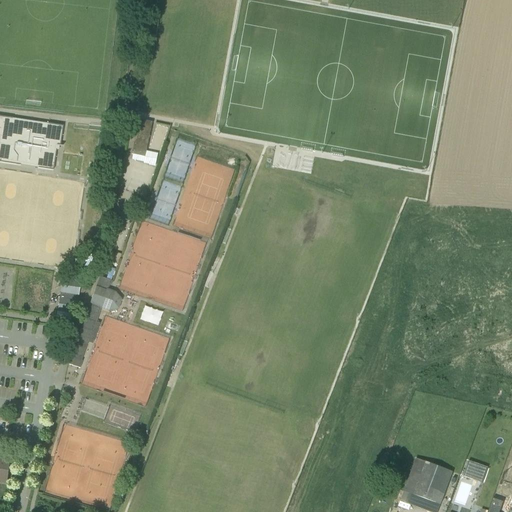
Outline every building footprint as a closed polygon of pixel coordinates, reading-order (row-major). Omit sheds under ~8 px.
[(0,117),(0,163),(20,166),(20,163),(38,166),(38,169),(53,171),(57,147),(62,147),(60,146),(63,127),(48,124),(47,128),(12,122),(12,119),(0,117)] [(135,141),(132,155),(133,155),(132,161),(144,163),(144,164),(155,167),(158,155),(146,152),(153,123),(139,120),(135,141)] [(99,277),(84,320),(79,335),(68,365),(78,368),(79,369),(82,362),(81,361),(95,322),(96,323),(101,310),(106,311),(108,312),(110,312),(118,310),(121,300),(115,293),(107,290),(110,281),(108,281),(99,277)] [(80,283),(62,280),(57,312),(76,314),(80,283)] [(146,306),(141,320),(161,326),(165,313),(146,306)] [(11,460),(0,458),(0,483),(7,485),(11,460)] [(417,459),(401,500),(408,503),(411,495),(440,506),(453,473),(417,459)] [(469,462),(465,477),(485,482),(489,466),(469,462)] [(493,499),(488,511),(500,511),(503,503),(493,499)]
